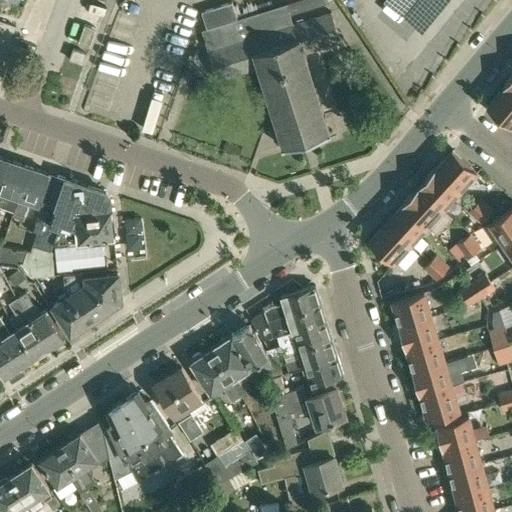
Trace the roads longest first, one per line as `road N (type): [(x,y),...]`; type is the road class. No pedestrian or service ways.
road 1 (tertiary): [(0,438),(280,252)]
road 2 (unclassified): [(280,252),(229,186),(0,109)]
road 3 (residential): [(412,511),(336,250),(320,226)]
road 4 (tertiary): [(320,226),(384,177),(445,106)]
